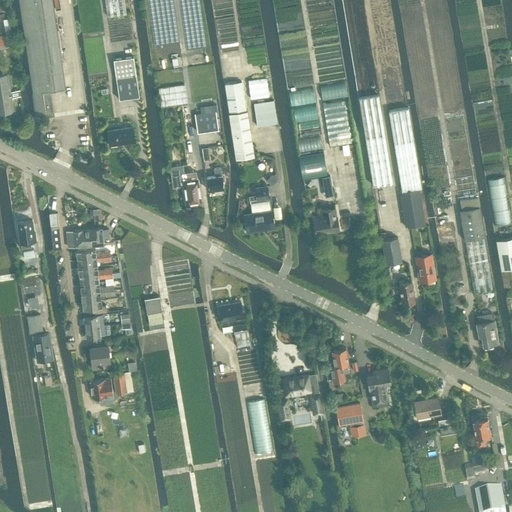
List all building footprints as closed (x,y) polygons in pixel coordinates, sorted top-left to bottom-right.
[(52,115),(49,92),(66,89),(52,0),(19,0),(36,117),(52,115)] [(126,13),(124,0),(104,0),(107,16),(126,13)] [(97,35),(84,37),(87,58),(100,56),(97,35)] [(0,37),(0,50),(10,48),(7,36),(0,37)] [(113,59),(119,100),(139,97),(133,56),(113,59)] [(12,99),(20,97),(19,91),(11,93),(8,74),(0,75),(0,113),(14,112),(12,99)] [(248,81),(251,98),(269,96),(266,78),(248,81)] [(241,81),(225,84),(229,113),(236,159),(254,156),(247,111),(246,111),(241,81)] [(161,107),(187,103),(184,84),(158,88),(161,107)] [(373,186),(392,183),(378,95),(359,99),(373,186)] [(351,142),(345,100),(323,103),(329,146),(351,142)] [(254,104),(257,125),(277,122),(274,101),(254,104)] [(402,191),(419,188),(421,188),(408,108),(388,112),(402,191)] [(201,113),(195,114),(197,132),(217,129),(215,111),(201,113)] [(107,131),(109,146),(135,142),(133,127),(107,131)] [(302,178),(327,174),(323,152),(298,157),(302,178)] [(182,165),(170,167),(173,187),(184,185),(184,186),(183,188),(183,192),(185,192),(186,203),(195,202),(195,199),(200,198),(198,184),(198,183),(197,183),(196,176),(195,171),(183,173),(182,165)] [(207,177),(209,191),(224,188),(221,167),(214,168),(216,176),(207,177)] [(275,173),(266,180),(270,185),(277,181),(275,173)] [(330,175),(321,177),(323,185),(331,184),(330,175)] [(249,198),(252,214),(245,215),(248,232),(274,227),(267,186),(255,188),(256,197),(249,198)] [(419,188),(402,191),(400,192),(406,227),(425,224),(419,188)] [(459,200),(461,209),(478,206),(476,197),(459,200)] [(315,218),(317,234),(340,230),(337,214),(336,214),(335,207),(321,210),(322,217),(315,218)] [(464,239),(483,236),(484,236),(479,207),(460,210),(464,239)] [(48,213),(52,249),(61,248),(57,212),(48,213)] [(32,220),(17,222),(20,244),(20,243),(21,248),(31,247),(31,242),(36,241),(35,234),(34,234),(32,220)] [(101,227),(90,228),(92,244),(103,243),(103,238),(108,237),(108,229),(102,230),(101,227)] [(67,231),(68,247),(74,246),(74,247),(84,246),(84,245),(92,244),(90,228),(73,230),(67,231)] [(464,239),(473,292),(493,290),(483,236),(464,239)] [(386,239),(381,240),(386,264),(387,264),(402,262),(397,237),(386,239)] [(511,237),(495,240),(501,270),(511,268),(511,237)] [(33,248),(23,250),(24,258),(34,256),(33,248)] [(76,250),(77,259),(110,255),(109,251),(102,251),(102,252),(97,253),(97,254),(95,254),(95,248),(76,250)] [(415,257),(419,282),(435,279),(431,254),(415,257)] [(77,259),(78,267),(97,265),(96,260),(98,260),(98,261),(103,260),(103,261),(110,260),(110,255),(77,259)] [(78,267),(79,276),(112,272),(111,267),(104,268),(104,269),(97,270),(97,265),(78,267)] [(79,276),(80,284),(98,282),(98,278),(105,277),(105,278),(112,277),(112,272),(79,276)] [(399,283),(402,305),(415,303),(411,281),(399,283)] [(80,284),(81,293),(113,289),(113,284),(106,285),(106,286),(99,287),(98,282),(80,284)] [(81,293),(82,301),(100,299),(100,295),(107,294),(107,295),(114,294),(113,289),(81,293)] [(147,298),(144,299),(147,314),(152,313),(162,312),(160,296),(147,298)] [(100,299),(82,301),(83,310),(84,310),(85,314),(106,312),(105,304),(101,305),(100,299)] [(242,301),(219,304),(221,320),(244,317),(242,301)] [(120,315),(120,322),(129,321),(128,314),(120,315)] [(27,317),(30,333),(42,331),(39,315),(27,317)] [(84,317),(85,327),(103,325),(102,315),(98,316),(98,315),(84,317)] [(476,323),(478,337),(481,336),(483,346),(498,343),(494,320),(476,323)] [(233,325),(234,333),(235,340),(249,338),(248,331),(247,323),(233,325)] [(103,325),(85,327),(86,337),(100,336),(104,335),(103,325)] [(205,330),(173,336),(176,356),(209,351),(205,330)] [(33,336),(37,361),(53,358),(49,333),(33,336)] [(90,347),(92,368),(110,366),(108,345),(90,347)] [(334,365),(330,366),(333,382),(345,379),(342,365),(348,363),(345,348),(343,348),(343,347),(341,347),(338,348),(338,349),(331,350),(334,365)] [(137,370),(135,361),(127,362),(129,371),(137,370)] [(373,370),(373,373),(367,374),(369,389),(370,389),(372,401),(387,399),(385,384),(390,383),(388,368),(373,370)] [(113,374),(116,394),(133,391),(130,371),(113,374)] [(308,375),(282,379),(285,395),(310,391),(311,395),(310,395),(311,395),(314,413),(313,413),(314,414),(322,412),(316,374),(308,375)] [(89,389),(90,395),(92,395),(92,397),(107,395),(107,394),(112,394),(111,387),(106,388),(105,377),(90,380),(91,389),(89,389)] [(335,403),(343,401),(342,393),(334,395),(335,403)] [(413,409),(414,414),(416,414),(416,417),(440,413),(437,396),(425,398),(425,400),(414,401),(415,409),(413,409)] [(286,399),(277,401),(281,420),(290,418),(286,399)] [(360,403),(336,407),(339,425),(349,423),(359,421),(361,421),(363,421),(360,403)] [(439,427),(440,435),(456,433),(455,425),(453,411),(446,412),(447,419),(437,420),(438,426),(448,424),(448,426),(439,427)] [(481,419),(474,421),(479,446),(486,445),(485,437),(492,436),(488,418),(486,418),(486,417),(480,418),(481,419)] [(465,468),(467,479),(476,477),(476,476),(489,473),(487,463),(465,468)] [(503,503),(500,487),(475,491),(479,511),(505,511),(504,503),(503,503)]
